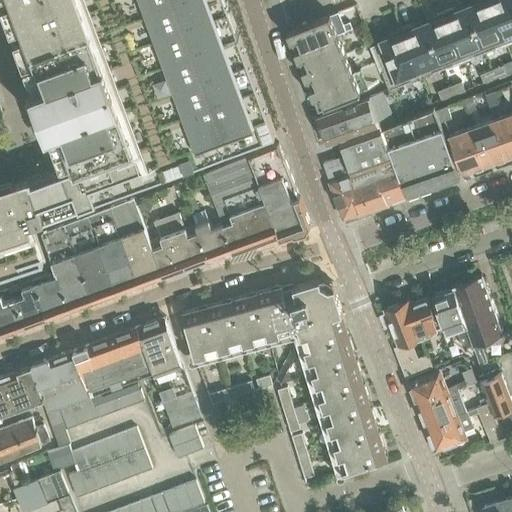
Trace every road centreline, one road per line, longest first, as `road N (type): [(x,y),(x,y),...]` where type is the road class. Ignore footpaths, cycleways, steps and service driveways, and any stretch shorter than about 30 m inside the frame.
road 1 (residential): [(0,350),(201,276),(338,245)]
road 2 (residential): [(338,245),(257,23)]
road 3 (residential): [(432,487),(354,284)]
road 4 (residential): [(338,245),(511,186)]
road 5 (residential): [(354,284),(511,230)]
